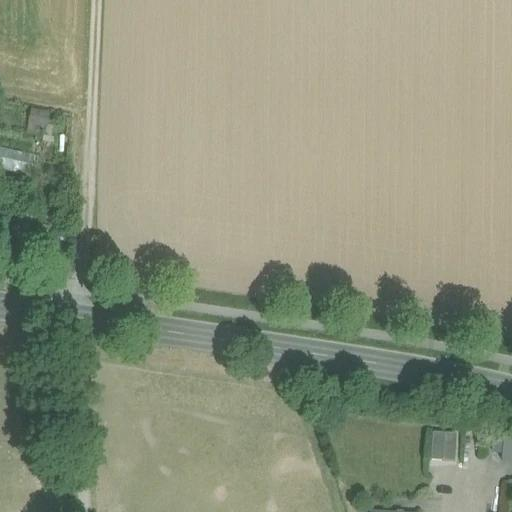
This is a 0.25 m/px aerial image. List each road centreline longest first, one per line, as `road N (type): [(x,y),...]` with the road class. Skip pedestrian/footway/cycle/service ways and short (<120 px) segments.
road 1 (secondary): [(0,308),(511,393)]
road 2 (track): [(80,321),(96,0)]
